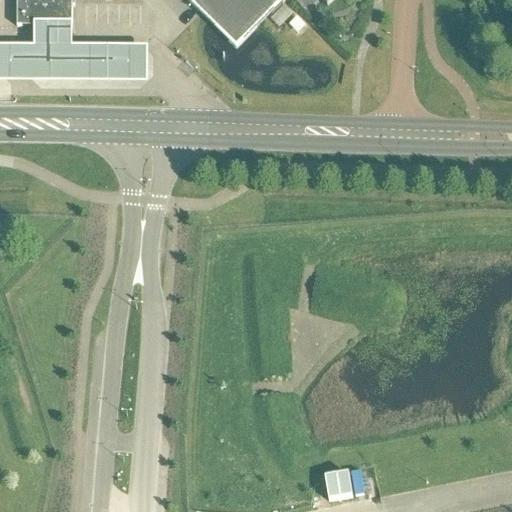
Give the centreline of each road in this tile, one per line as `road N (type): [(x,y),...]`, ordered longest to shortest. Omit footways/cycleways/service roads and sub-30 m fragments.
road 1 (residential): [(146,446),(158,314),(150,245),(166,141)]
road 2 (residential): [(129,140),(132,245),(113,341),(106,444)]
road 3 (secondary): [(401,126),(149,117)]
road 4 (secondary): [(166,141),(400,148)]
road 5 (secondary): [(149,117),(0,114)]
road 6 (secondary): [(0,137),(129,140)]
road 7 (residential): [(406,0),(401,126)]
